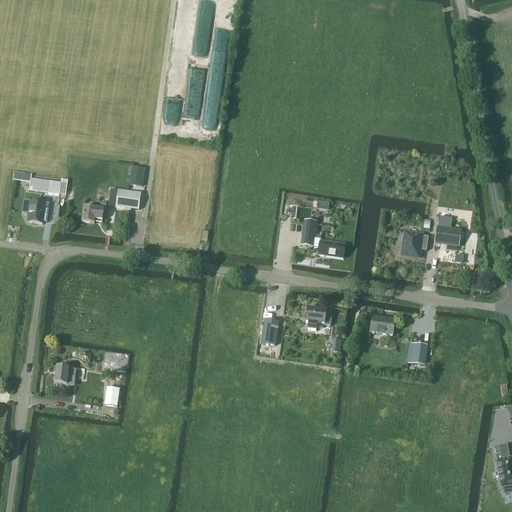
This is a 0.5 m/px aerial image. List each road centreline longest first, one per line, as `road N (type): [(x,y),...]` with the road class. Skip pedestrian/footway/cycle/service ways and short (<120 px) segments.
road 1 (unclassified): [(8,511),(37,297),(44,267),(68,249),(511,310)]
road 2 (unclassified): [(511,297),(460,0)]
